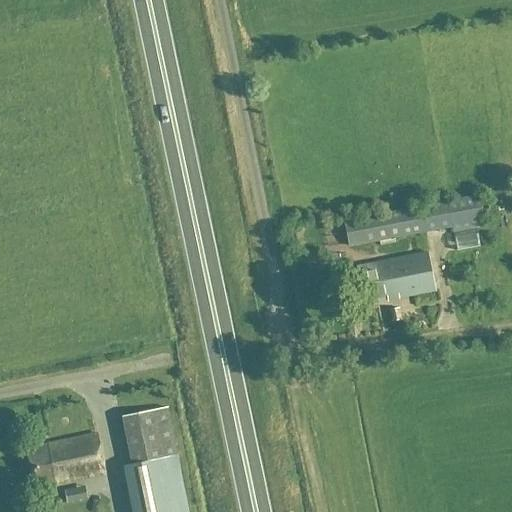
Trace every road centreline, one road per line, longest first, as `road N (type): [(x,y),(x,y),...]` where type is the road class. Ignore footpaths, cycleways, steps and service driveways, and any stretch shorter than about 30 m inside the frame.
road 1 (unclassified): [(511,331),(352,352),(298,351),(276,330),(281,303),(218,0)]
road 2 (trunk): [(254,511),(147,0)]
road 3 (unclassified): [(0,392),(150,361)]
